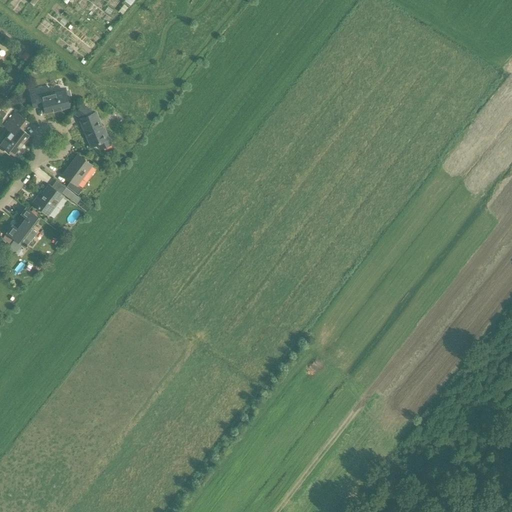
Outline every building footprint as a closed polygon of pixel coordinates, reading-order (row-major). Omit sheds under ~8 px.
[(45,113),(69,107),(65,90),(49,94),(47,85),(28,89),(33,108),(43,105),(45,113)] [(104,127),(102,128),(96,112),(94,113),(82,104),(75,113),(81,118),(80,119),(91,146),(97,144),(99,150),(112,145),(104,127)] [(14,155),(29,135),(24,130),(30,122),(15,110),(3,125),(10,131),(0,144),(14,155)] [(78,155),(63,174),(71,180),(67,186),(78,194),(82,189),(77,184),(92,165),(78,155)] [(48,214),(62,195),(49,184),(41,195),(39,194),(33,202),(48,214)] [(81,198),(66,187),(61,192),(77,204),(81,198)] [(21,245),(25,248),(31,240),(26,236),(40,218),(25,207),(21,213),(25,217),(17,228),(13,224),(7,232),(15,238),(9,246),(13,250),(14,250),(16,250),(18,249),(21,245)]
